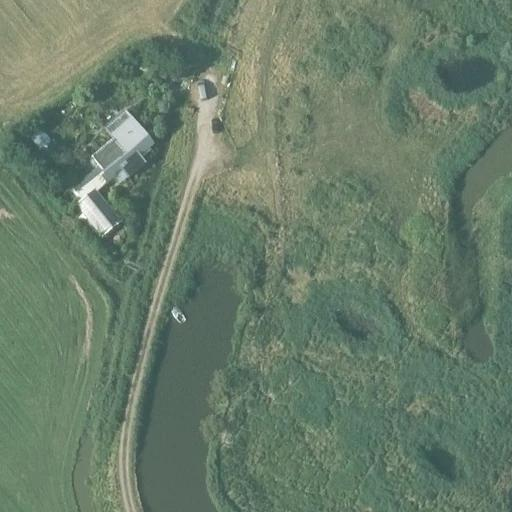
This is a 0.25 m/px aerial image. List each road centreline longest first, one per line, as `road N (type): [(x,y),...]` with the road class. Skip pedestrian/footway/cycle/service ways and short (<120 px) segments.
road 1 (track): [(129,511),(123,460),(132,394),(190,191)]
road 2 (track): [(190,191),(205,105),(170,76)]
